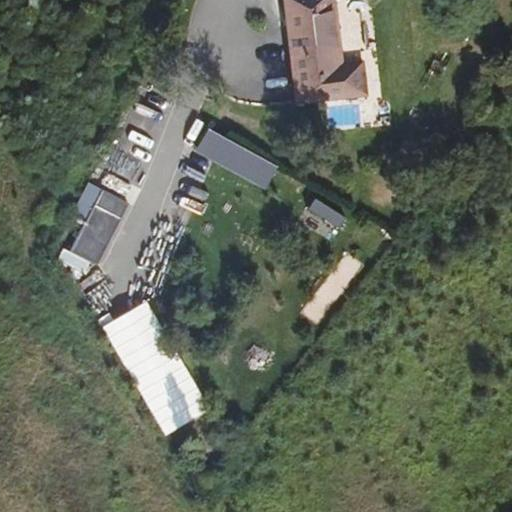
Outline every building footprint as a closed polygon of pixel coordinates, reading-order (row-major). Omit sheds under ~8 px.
[(348,0),(292,0),(301,85),(366,79),(363,41),(353,41),(348,0)] [(130,202),(100,189),(70,255),(100,268),(130,202)] [(338,233),(346,219),(312,200),(304,215),(338,233)] [(340,252),(301,313),(322,326),(360,265),(340,252)] [(144,302),(101,329),(165,432),(209,405),(144,302)]
